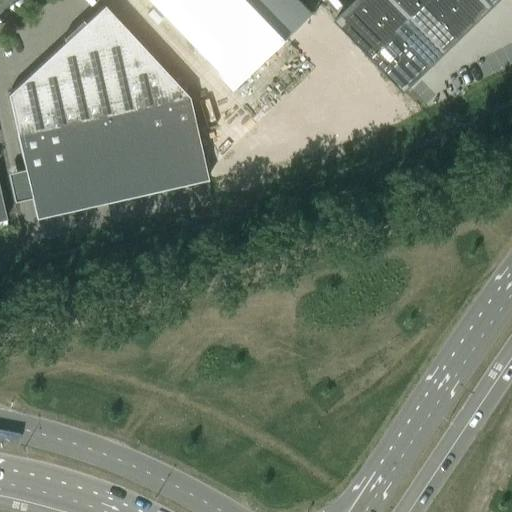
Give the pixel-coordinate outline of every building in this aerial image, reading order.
[(312,13),(299,0),(150,0),(236,88),(312,13)] [(365,0),(355,0),(336,19),(371,55),(395,31),(365,0)] [(395,0),(365,0),(395,31),(411,16),(395,0)] [(426,0),(395,0),(411,16),(427,0),(426,0)] [(427,0),(411,16),(446,52),(461,36),(427,0)] [(456,0),(427,0),(461,36),(477,21),(456,0)] [(487,0),(456,0),(477,21),(493,6),(487,0)] [(103,6),(8,94),(35,216),(207,178),(188,96),(104,5),(103,5),(103,6)] [(411,16),(395,31),(430,67),(446,52),(411,16)] [(395,31),(371,55),(405,90),(430,67),(395,31)]
